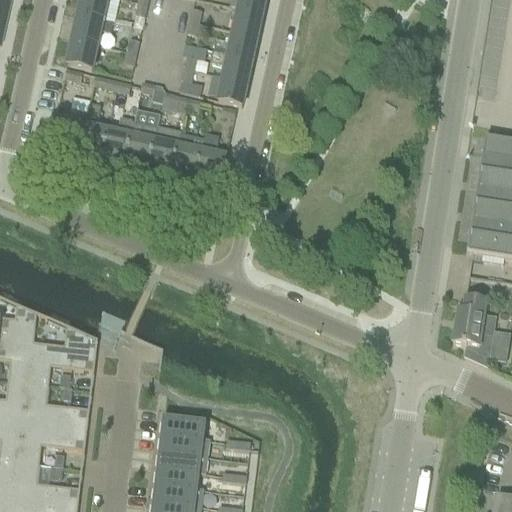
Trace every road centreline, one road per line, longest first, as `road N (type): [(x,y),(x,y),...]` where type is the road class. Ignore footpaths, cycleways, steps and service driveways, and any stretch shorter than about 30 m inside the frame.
road 1 (unclassified): [(405,356),(472,0)]
road 2 (residential): [(288,0),(229,283)]
road 3 (residential): [(229,283),(0,185)]
road 4 (residential): [(405,356),(229,283)]
road 5 (residential): [(0,185),(42,0)]
road 6 (unclassified): [(381,511),(405,356)]
road 7 (residential): [(123,386),(107,511)]
